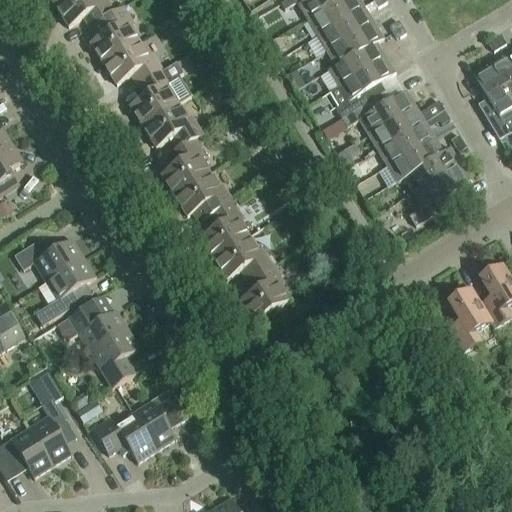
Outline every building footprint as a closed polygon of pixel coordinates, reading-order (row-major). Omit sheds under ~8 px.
[(49,0),(55,10),(70,0),(49,0)] [(115,17),(114,16),(107,5),(103,8),(98,0),(70,0),(55,10),(68,31),(83,21),(90,33),(102,25),(101,25),(115,17)] [(289,0),(280,6),(284,14),(296,7),(307,24),(346,0),(289,0)] [(316,40),(365,10),(358,0),(346,0),(307,24),(316,40)] [(383,0),(381,0),(374,5),(377,11),(387,5),(383,0)] [(325,55),(374,26),(365,10),(316,40),(325,55)] [(130,23),(123,11),(114,16),(115,17),(101,25),(102,25),(90,33),(97,43),(90,47),(103,68),(139,45),(126,25),(130,23)] [(392,36),(402,30),(398,24),(389,30),(392,36)] [(374,26),(325,55),(334,70),(335,71),(376,45),(377,46),(384,42),(374,26)] [(402,30),(392,36),(396,42),(406,37),(402,30)] [(494,42),(500,51),(506,48),(500,38),(494,42)] [(493,55),(500,51),(494,42),(488,46),(493,55)] [(138,90),(163,74),(155,63),(151,66),(139,45),(103,68),(116,89),(131,79),(138,90)] [(334,70),(327,74),(337,90),(386,61),(377,46),(376,45),(335,71),(334,70)] [(278,63),(283,70),(290,66),(285,59),(278,63)] [(511,106),(511,71),(504,59),(489,68),(511,106)] [(337,90),(329,95),(338,110),(335,112),(341,121),(382,97),(384,95),(379,86),(396,77),(386,61),(337,90)] [(192,100),(179,79),(183,77),(176,66),(163,74),(138,90),(144,100),(129,110),(143,131),(178,108),(192,100)] [(511,106),(489,68),(473,78),(487,102),(477,107),(497,141),(499,144),(511,136),(511,106)] [(382,97),(341,121),(347,131),(358,125),(367,139),(416,110),(406,94),(387,106),(382,97)] [(416,110),(367,139),(377,155),(425,125),(426,125),(435,120),(445,114),(438,104),(419,116),(416,110)] [(194,143),(202,138),(195,126),(191,129),(178,108),(143,131),(156,152),(174,141),(180,151),(194,143)] [(445,114),(435,120),(441,130),(451,123),(445,114)] [(386,170),(435,141),(425,125),(377,155),(386,170)] [(0,157),(13,149),(2,133),(0,134),(0,157)] [(454,150),(463,145),(459,138),(450,143),(454,150)] [(435,141),(386,170),(396,186),(396,187),(403,182),(402,181),(444,156),(443,155),(435,141)] [(205,161),(194,143),(180,151),(168,158),(175,169),(161,178),(174,199),(209,177),(201,164),(205,161)] [(463,145),(454,150),(458,156),(466,151),(463,145)] [(13,149),(0,157),(0,200),(19,188),(10,174),(23,165),(13,149)] [(444,156),(402,181),(403,182),(412,197),(460,167),(450,151),(443,155),(444,156)] [(460,167),(412,197),(421,212),(409,219),(415,230),(442,214),(436,204),(470,183),(460,167)] [(209,177),(174,199),(187,220),(191,217),(198,228),(208,221),(233,206),(226,195),(222,197),(209,177)] [(200,241),(213,262),(249,240),(236,220),(240,217),(233,206),(208,221),(215,232),(200,241)] [(248,285),(272,269),(265,258),(261,260),(249,240),(213,262),(226,283),(241,274),(248,285)] [(45,286),(84,262),(72,243),(51,256),(42,242),(14,260),(23,274),(33,268),(45,286)] [(84,262),(45,286),(56,304),(34,318),(42,330),(92,299),(85,288),(96,281),(84,262)] [(478,308),(490,326),(494,332),(511,321),(511,319),(507,311),(511,308),(511,285),(501,268),(479,281),(491,300),(479,307),(478,308)] [(272,269),(248,285),(254,295),(239,304),(253,326),(268,316),(270,319),(282,312),(280,309),(288,304),(275,283),(279,280),(272,269)] [(478,308),(479,307),(470,292),(448,305),(459,324),(447,332),(462,356),(481,345),(475,335),(490,326),(478,308)] [(89,358),(129,333),(117,314),(114,316),(104,300),(67,322),(68,324),(57,330),(67,345),(77,339),(89,358)] [(0,358),(26,342),(4,307),(0,309),(0,358)] [(140,352),(129,333),(89,358),(111,393),(138,376),(128,360),(140,352)] [(388,361),(398,375),(408,368),(398,354),(388,361)] [(28,385),(42,408),(50,403),(52,402),(52,403),(53,405),(54,406),(54,405),(63,400),(64,400),(63,399),(45,371),(26,382),(26,383),(27,383),(28,385)] [(132,416),(157,456),(176,444),(170,434),(188,422),(170,393),(132,416)] [(95,400),(75,409),(81,423),(101,415),(95,400)] [(29,431),(53,471),(72,459),(57,434),(67,428),(52,403),(41,410),(47,420),(29,431)] [(138,468),(157,456),(132,416),(113,428),(109,422),(91,434),(108,460),(118,453),(122,459),(129,455),(138,468)] [(34,483),(53,471),(29,431),(0,449),(0,474),(7,487),(28,473),(34,483)] [(235,511),(229,502),(213,511),(260,511),(259,510),(256,511),(245,511),(244,511),(235,511)]
